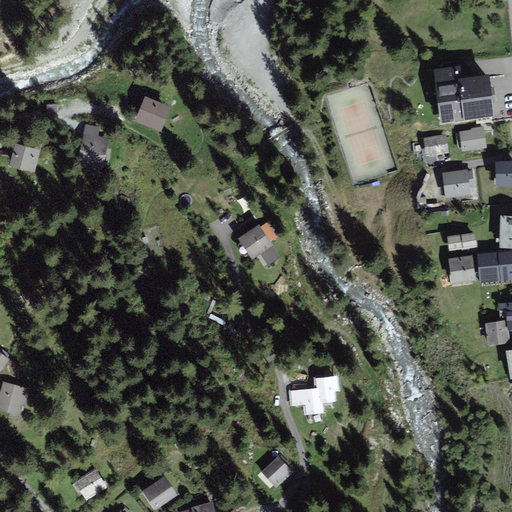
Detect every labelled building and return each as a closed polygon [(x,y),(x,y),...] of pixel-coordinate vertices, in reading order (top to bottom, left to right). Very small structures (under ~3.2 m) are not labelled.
[(461,67),(436,70),(442,121),(494,115),(489,75),(462,78),(461,67)] [(171,108),(146,97),(136,121),(161,131),(171,108)] [(100,129),(87,127),(79,165),(105,170),(111,140),(98,137),(100,129)] [(473,130),(461,132),(463,150),(485,147),(483,128),(473,129),(473,130)] [(446,136),(426,139),(427,155),(448,153),(446,136)] [(40,150),(17,145),(12,166),(35,171),(40,150)] [(511,162),(498,163),(498,184),(511,183),(511,162)] [(472,171),(444,174),(447,197),(471,194),(470,186),(474,186),(472,171)] [(511,218),(503,219),(502,246),(511,246),(511,218)] [(259,226),(241,237),(254,259),(262,254),(268,264),(279,257),(271,246),(259,226)] [(474,235),(449,239),(450,250),(476,246),(474,235)] [(511,253),(480,256),(482,280),(511,278),(511,253)] [(473,259),(451,261),(453,282),(475,280),(473,259)] [(511,304),(501,305),(501,314),(509,314),(510,328),(511,327),(511,304)] [(508,341),(505,322),(487,325),(490,344),(508,341)] [(0,353),(0,371),(9,360),(0,353)] [(0,374),(10,382),(20,367),(9,360),(0,371),(0,374)] [(336,377),(318,379),(319,389),(320,402),(334,400),(333,390),(338,390),(336,377)] [(0,409),(20,415),(27,389),(4,383),(0,399),(0,409)] [(321,412),(320,402),(319,389),(293,392),(294,404),(308,403),(309,413),(321,412)] [(277,487),(293,474),(280,458),(264,471),(277,487)] [(77,482),(87,498),(105,486),(95,470),(77,482)] [(145,492),(156,508),(175,495),(164,479),(145,492)] [(216,511),(214,503),(194,508),(194,510),(185,511),(216,511)]
